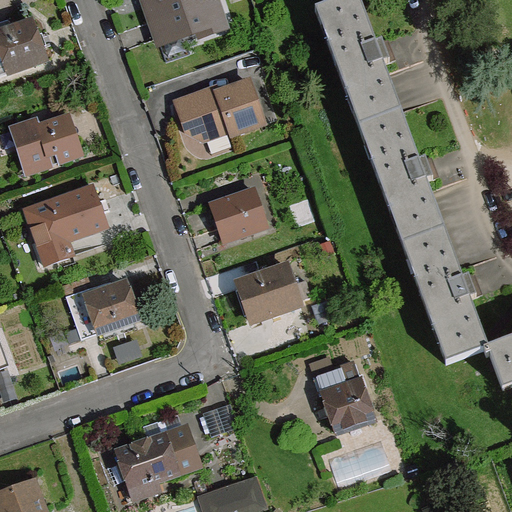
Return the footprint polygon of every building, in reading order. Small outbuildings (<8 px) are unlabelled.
[(216,0),(151,0),(144,2),(160,47),(199,33),(201,38),(227,29),(216,0)] [(487,356),(484,346),(466,298),(475,295),(471,284),(467,274),(458,277),(424,181),(432,178),(428,167),(425,157),(416,160),(380,63),(389,60),(385,50),(382,40),(373,43),(356,0),(339,0),(314,9),(443,364),(481,350),(484,357),(487,356)] [(0,80),(47,64),(33,24),(0,36),(0,80)] [(273,130),(257,83),(179,111),(192,142),(208,152),(273,130)] [(11,131),(28,178),(53,169),(52,165),(58,163),(59,168),(79,161),(65,120),(39,129),(37,122),(11,131)] [(26,214),(46,269),(74,259),(69,245),(107,232),(93,190),(26,214)] [(213,208),(226,244),(268,229),(255,193),(213,208)] [(238,286),(252,327),(260,324),(304,309),(290,269),(238,286)] [(68,299),(82,341),(90,338),(99,335),(100,338),(140,324),(127,286),(112,292),(110,285),(68,299)] [(511,335),(484,346),(487,356),(500,390),(511,385),(511,335)] [(0,371),(10,368),(0,341),(0,371)] [(313,367),(338,438),(376,424),(354,365),(334,372),(330,361),(313,367)] [(188,431),(118,456),(135,503),(159,495),(156,487),(201,471),(188,431)] [(262,511),(267,511),(257,482),(201,501),(205,511),(262,511)] [(0,497),(0,511),(48,511),(38,483),(0,497)]
